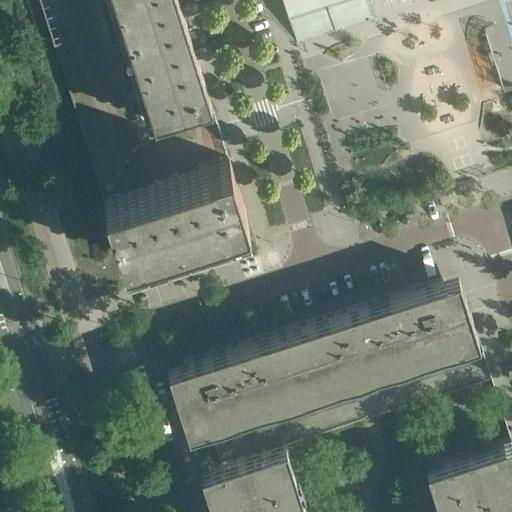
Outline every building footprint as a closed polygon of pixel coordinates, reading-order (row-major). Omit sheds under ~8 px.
[(115,0),(153,119),(211,100),(178,0),(115,0)] [(375,17),(369,0),(283,0),(297,42),(300,41),(375,17)] [(229,157),(103,197),(121,254),(143,246),(247,213),(235,175),(229,157)] [(412,357),(478,336),(473,321),(467,304),(465,296),(461,283),(458,272),(361,303),(217,349),(167,365),(172,381),(188,429),(210,422),(250,409),(412,357)] [(511,439),(510,436),(460,452),(444,457),(425,464),(429,474),(440,511),(511,511),(511,448),(509,440),(511,439)] [(308,511),(286,443),(286,440),(255,450),(221,461),(200,468),(214,511),(308,511)]
